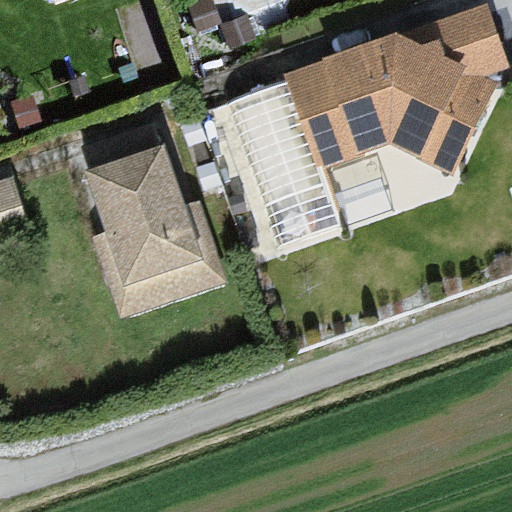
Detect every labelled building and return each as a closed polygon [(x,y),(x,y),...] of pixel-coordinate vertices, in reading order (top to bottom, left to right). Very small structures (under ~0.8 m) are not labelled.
[(88,0),(54,0),(61,11),(88,0)] [(508,79),(487,22),(401,46),(479,91),(508,79)] [(458,183),(497,102),(479,91),(401,46),(285,87),(324,179),(394,152),(458,183)] [(161,163),(88,186),(103,248),(94,253),(121,331),(223,296),(198,214),(181,220),(161,163)] [(18,179),(0,183),(0,253),(34,246),(18,179)]
